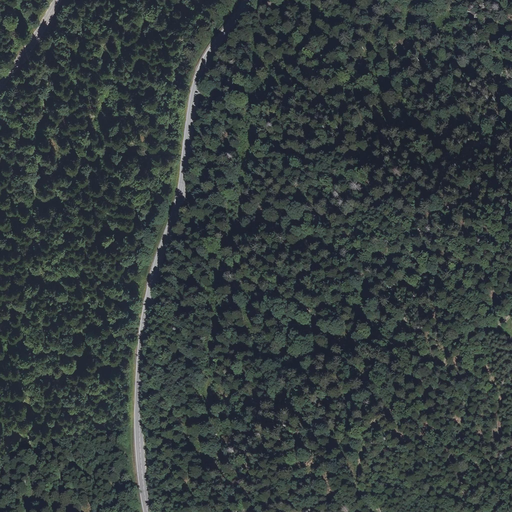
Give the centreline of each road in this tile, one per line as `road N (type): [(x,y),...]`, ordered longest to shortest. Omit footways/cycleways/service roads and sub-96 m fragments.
road 1 (secondary): [(248,0),(202,68),(183,185),(146,305),(138,445),(147,511)]
road 2 (track): [(511,312),(457,340),(442,365),(376,417),(357,474),(377,511)]
